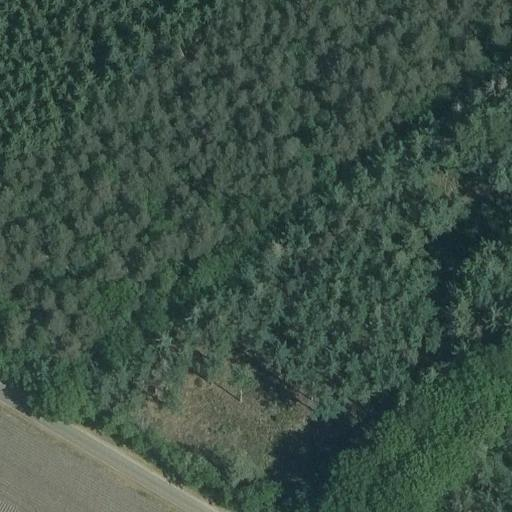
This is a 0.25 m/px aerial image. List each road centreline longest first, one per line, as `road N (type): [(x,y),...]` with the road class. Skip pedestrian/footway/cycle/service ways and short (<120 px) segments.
road 1 (unclassified): [(201,511),(0,392)]
road 2 (track): [(511,397),(376,511)]
